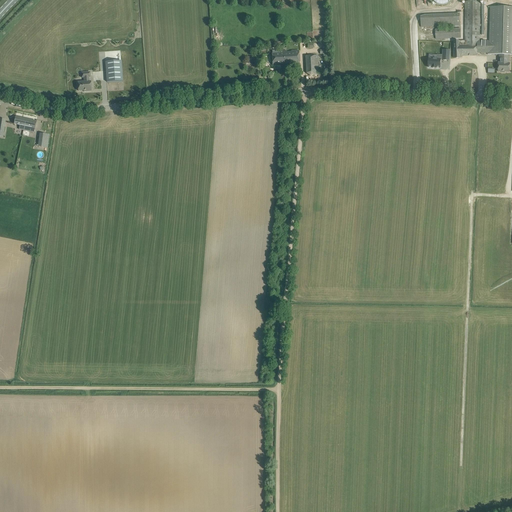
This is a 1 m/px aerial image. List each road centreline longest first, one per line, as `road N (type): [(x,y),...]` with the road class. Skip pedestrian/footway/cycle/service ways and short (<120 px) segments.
road 1 (tertiary): [(511,98),(332,90),(71,109),(0,101)]
road 2 (track): [(461,456),(471,194),(511,197)]
road 3 (track): [(304,91),(277,390)]
road 4 (track): [(0,387),(277,390)]
road 5 (track): [(277,390),(277,511)]
